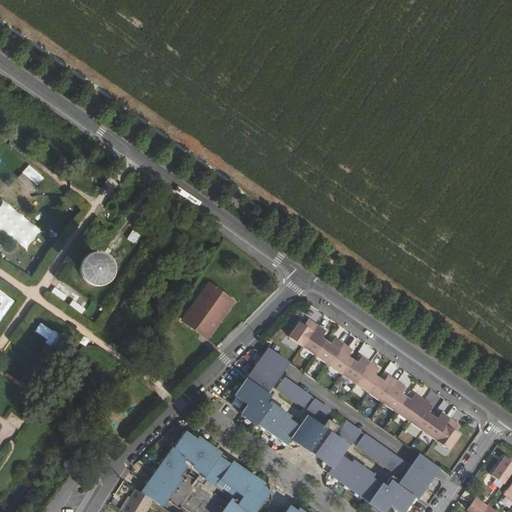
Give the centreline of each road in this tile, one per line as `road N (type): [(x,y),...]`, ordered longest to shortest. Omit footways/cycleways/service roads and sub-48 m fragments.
road 1 (unclassified): [(0,61),(304,276)]
road 2 (tertiary): [(502,415),(304,276)]
road 3 (residential): [(304,276),(186,395)]
road 4 (residential): [(186,395),(114,467),(91,511)]
